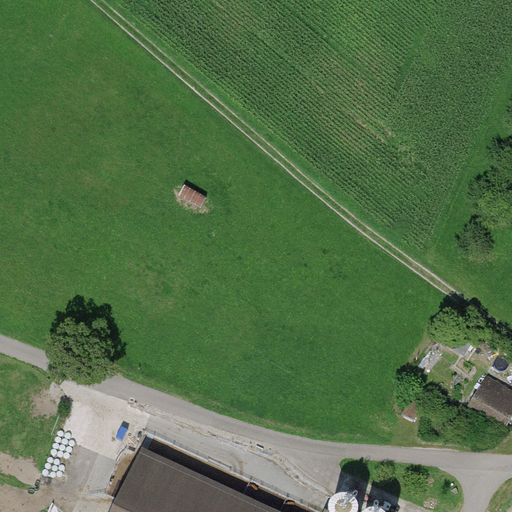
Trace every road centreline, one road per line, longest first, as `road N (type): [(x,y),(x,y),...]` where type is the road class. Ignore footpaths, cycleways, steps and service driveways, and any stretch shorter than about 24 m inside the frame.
road 1 (track): [(94,0),(511,342)]
road 2 (track): [(0,341),(252,434),(308,447),(511,464)]
